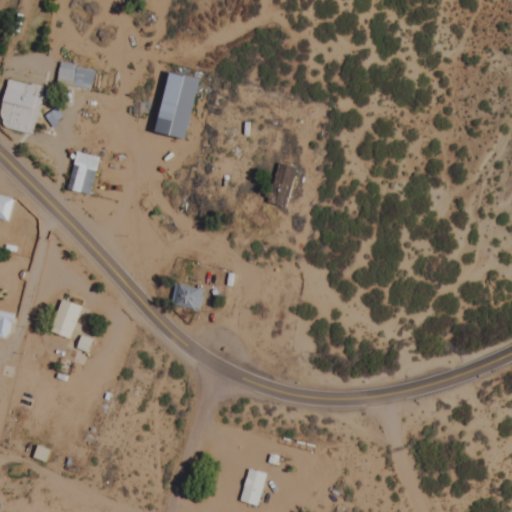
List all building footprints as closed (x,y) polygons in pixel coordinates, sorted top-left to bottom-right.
[(93,90),(98,72),(63,64),(59,82),(93,90)] [(150,133),(181,141),(196,80),(165,72),(150,133)] [(44,88),(10,81),(0,125),(0,126),(35,134),(44,88)] [(91,196),(103,160),(79,152),(67,189),(91,196)] [(267,203),(285,208),(296,169),(278,164),(267,203)] [(0,219),(10,222),(15,200),(0,196),(0,219)] [(197,312),(204,293),(181,284),(174,303),(197,312)] [(56,335),(75,338),(82,304),(62,300),(56,335)] [(0,338),(10,341),(17,315),(0,310),(0,338)] [(266,474),(248,469),(239,502),(257,507),(266,474)]
